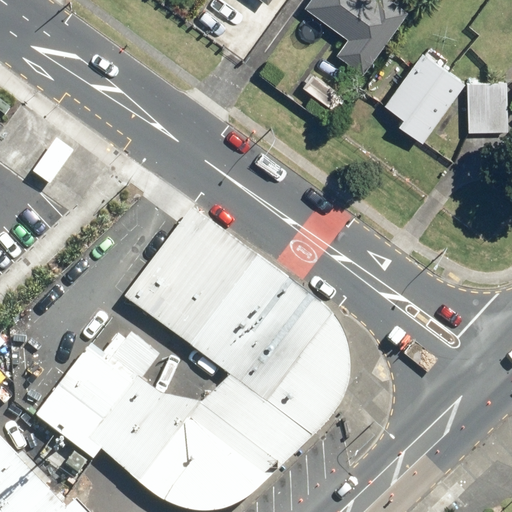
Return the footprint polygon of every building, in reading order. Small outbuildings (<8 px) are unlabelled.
[(361,76),(371,60),(373,61),(403,24),(373,0),(307,0),(304,5),(341,36),(329,56),(361,76)] [(414,145),(451,95),(410,64),(372,115),(414,145)] [(501,136),(503,84),(465,82),(463,134),(501,136)] [(92,185),(22,132),(0,161),(0,165),(68,217),(92,185)] [(95,345),(40,421),(156,496),(192,511),(220,510),(239,502),(259,487),(342,400),(350,377),(350,354),(345,333),(336,314),(191,212),(126,303),(231,378),(207,411),(164,381),(157,390),(140,378),(158,353),(125,330),(107,354),(95,345)] [(69,501),(0,429),(0,511),(99,511),(79,491),(69,501)]
